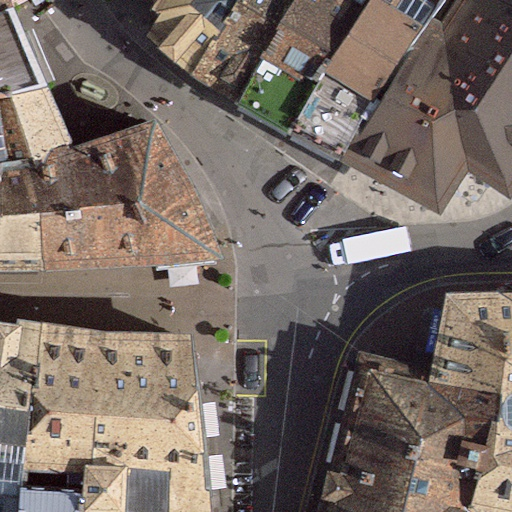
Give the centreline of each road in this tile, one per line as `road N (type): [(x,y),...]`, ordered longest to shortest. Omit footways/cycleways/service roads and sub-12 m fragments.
road 1 (residential): [(297,313),(208,300),(0,290)]
road 2 (residential): [(511,249),(345,272),(315,287),(297,313)]
road 3 (residential): [(297,313),(270,511)]
